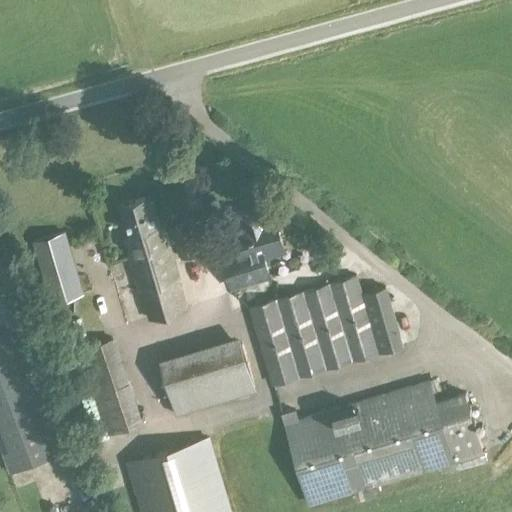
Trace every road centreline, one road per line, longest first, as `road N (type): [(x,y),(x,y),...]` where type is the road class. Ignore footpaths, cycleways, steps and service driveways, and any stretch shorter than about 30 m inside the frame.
road 1 (track): [(153,78),(511,365)]
road 2 (unclassified): [(0,120),(439,0)]
